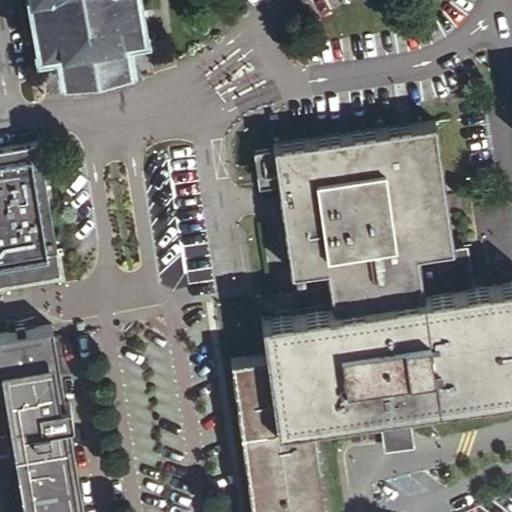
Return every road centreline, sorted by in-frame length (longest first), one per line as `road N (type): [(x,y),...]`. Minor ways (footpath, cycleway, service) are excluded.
road 1 (residential): [(216,72),(299,80),(389,71),(448,48),(494,14)]
road 2 (unknown): [(148,280),(199,280),(218,273),(222,262),(216,72)]
road 3 (residential): [(105,287),(148,280),(123,104)]
road 4 (residential): [(80,110),(105,287)]
road 5 (residential): [(511,466),(399,511)]
